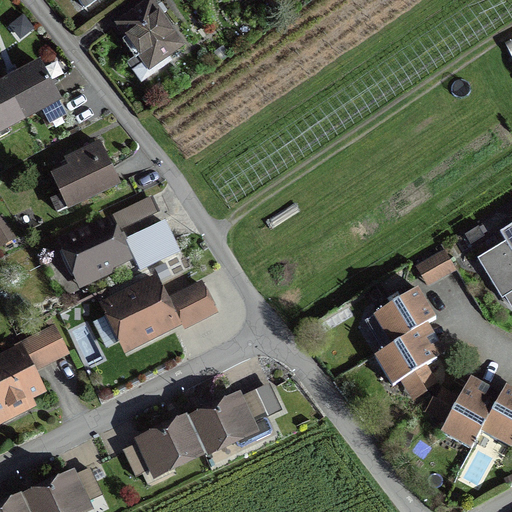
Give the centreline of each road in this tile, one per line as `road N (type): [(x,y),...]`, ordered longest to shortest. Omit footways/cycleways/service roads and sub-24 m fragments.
road 1 (residential): [(29,0),(143,142),(273,330)]
road 2 (track): [(511,27),(208,235)]
road 3 (residential): [(0,464),(273,330)]
road 4 (residential): [(273,330),(410,511)]
